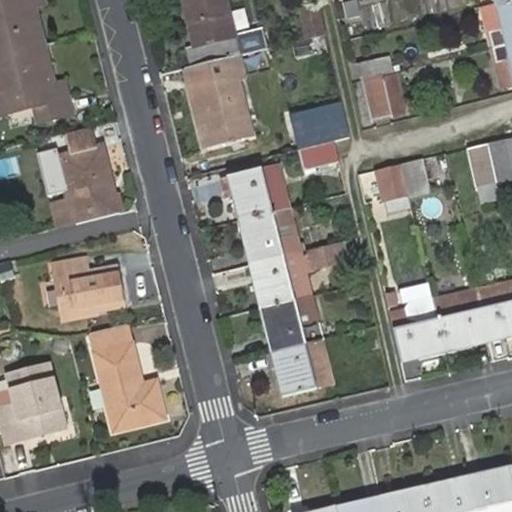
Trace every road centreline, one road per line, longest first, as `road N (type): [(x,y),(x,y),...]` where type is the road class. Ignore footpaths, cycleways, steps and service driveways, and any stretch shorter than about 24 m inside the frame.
road 1 (residential): [(115,0),(229,452)]
road 2 (residential): [(511,389),(229,452)]
road 3 (residential): [(229,452),(0,511)]
